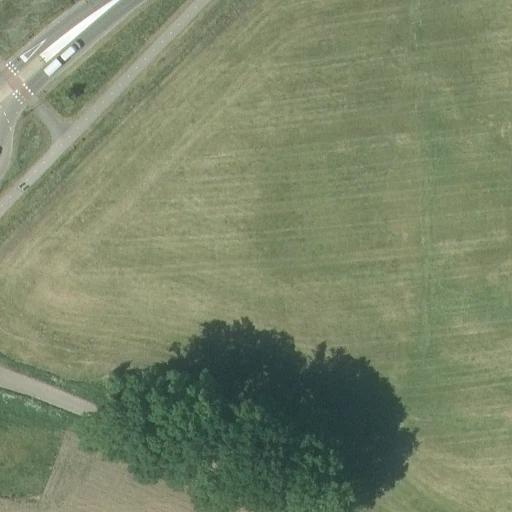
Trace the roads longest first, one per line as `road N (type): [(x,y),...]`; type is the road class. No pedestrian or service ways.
road 1 (unclassified): [(315,511),(202,451),(0,381)]
road 2 (primary): [(0,120),(124,0)]
road 3 (primary): [(106,0),(0,79)]
